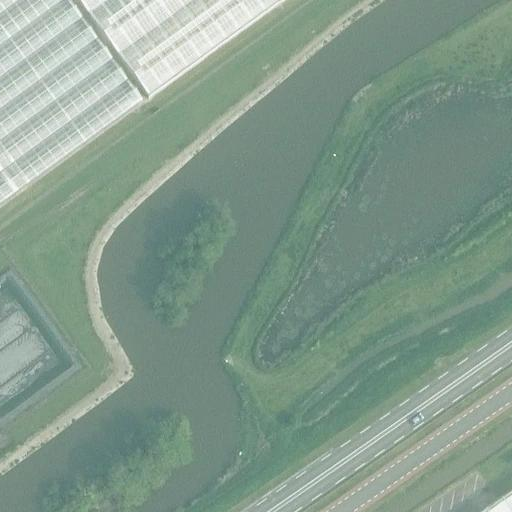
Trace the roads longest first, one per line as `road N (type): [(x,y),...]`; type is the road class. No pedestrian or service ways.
road 1 (primary): [(268,511),(511,342)]
road 2 (unclassified): [(339,511),(511,389)]
